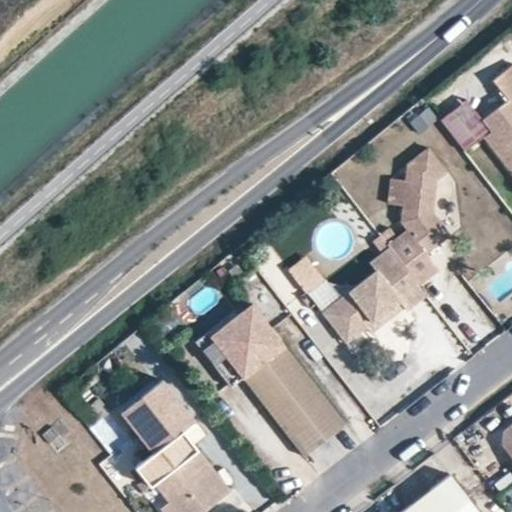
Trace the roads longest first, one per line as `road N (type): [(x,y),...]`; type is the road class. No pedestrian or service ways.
road 1 (tertiary): [(0,405),(324,144),(453,25)]
road 2 (tertiary): [(453,25),(237,171),(0,359)]
road 3 (residential): [(308,511),(511,356)]
